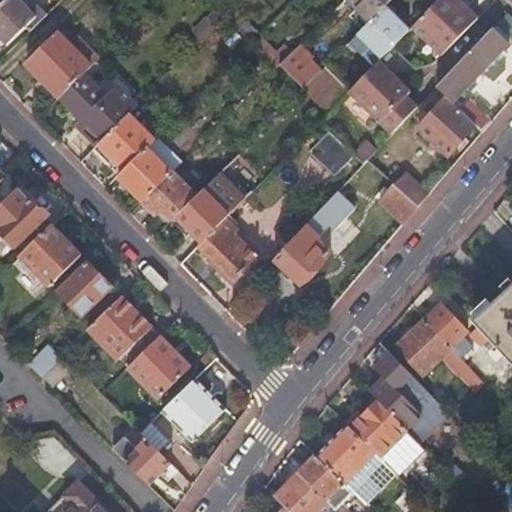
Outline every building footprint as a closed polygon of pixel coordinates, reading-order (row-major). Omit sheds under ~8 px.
[(25,28),(28,32),(46,15),(34,3),(26,11),(16,0),(7,0),(0,7),(0,39),(6,46),(25,28)] [(367,23),(382,8),(389,0),(343,0),(355,11),(367,23)] [(436,0),(410,28),(439,56),(475,18),(456,0),(436,0)] [(355,35),(379,59),(407,31),(382,8),(367,23),(360,29),(355,35)] [(349,17),(360,29),(367,23),(355,11),(349,17)] [(469,50),(485,65),(507,43),(509,45),(511,41),(511,19),(505,12),(469,50)] [(59,98),(82,75),(98,59),(77,38),(69,46),(57,34),(25,65),(58,99),(59,98)] [(250,44),(274,69),(277,66),(289,54),(281,46),(274,54),(257,36),(250,44)] [(277,66),(301,90),(319,72),(294,48),(289,54),(277,66)] [(496,76),(485,65),(469,50),(434,87),(445,98),(450,103),(466,87),(471,81),(481,71),(491,80),(496,76)] [(347,92),(390,134),(415,107),(404,97),(408,92),(377,62),(347,92)] [(511,70),(502,82),(511,91),(511,70)] [(75,126),(95,147),(128,115),(137,106),(117,86),(104,98),(82,75),(59,98),(81,121),(75,126)] [(475,85),(471,81),(466,87),(470,91),(475,85)] [(496,89),(508,99),(511,94),(511,91),(502,82),(496,89)] [(416,128),(445,155),(473,125),(469,121),(459,111),(450,103),(445,98),(416,128)] [(459,111),(469,121),(479,111),(469,101),(459,111)] [(473,125),(480,132),(489,121),(479,111),(469,121),(473,125)] [(92,150),(118,176),(146,149),(154,141),(128,115),(95,147),(92,150)] [(304,156),(330,181),(354,157),(327,132),(304,156)] [(118,176),(143,202),(170,174),(146,149),(118,176)] [(378,203),(402,224),(416,207),(394,186),(365,161),(356,171),(374,187),(378,183),(388,192),(378,203)] [(175,217),(201,243),(224,219),(244,198),(219,172),(212,180),(204,188),(195,197),(175,217)] [(160,211),(171,221),(175,217),(195,197),(171,173),(170,174),(143,202),(156,215),(160,211)] [(199,184),(204,188),(212,180),(207,175),(199,184)] [(394,186),(416,207),(426,195),(404,175),(394,186)] [(317,217),(340,238),(370,206),(347,184),(317,217)] [(0,206),(0,232),(14,247),(46,216),(30,199),(27,202),(16,191),(0,206)] [(231,280),(233,282),(257,258),(232,233),(235,230),(224,219),(201,243),(197,247),(210,259),(219,268),(217,270),(229,282),(231,280)] [(18,258),(47,287),(79,256),(50,226),(18,258)] [(273,259),(299,284),(329,253),(317,241),(318,239),(305,226),(273,259)] [(219,268),(210,259),(207,263),(216,271),(217,270),(219,268)] [(55,291),(80,317),(109,288),(85,262),(55,291)] [(511,285),(472,323),(477,329),(488,340),(511,365),(511,285)] [(138,358),(159,337),(150,328),(150,327),(120,297),(87,330),(117,361),(129,349),(138,358)] [(441,304),(424,321),(449,347),(466,330),(441,304)] [(475,392),(483,383),(449,347),(424,321),(395,348),(422,375),(440,358),(475,392)] [(470,335),(480,347),(488,340),(477,329),(470,335)] [(126,370),(156,400),(189,366),(160,336),(159,337),(138,358),(126,370)] [(40,377),(60,358),(49,348),(30,367),(40,377)] [(377,400),(406,430),(421,414),(405,398),(418,384),(412,377),(411,376),(389,353),(374,368),(375,369),(373,371),(375,373),(377,371),(383,378),(369,392),(377,400)] [(161,413),(192,443),(225,410),(195,379),(161,413)] [(349,427),(397,477),(425,449),(409,433),(406,430),(377,400),(349,427)] [(146,440),(158,452),(168,441),(151,424),(140,434),(146,440)] [(342,483),(369,509),(398,478),(397,477),(349,427),(346,424),(315,456),(342,483)] [(167,481),(177,470),(158,452),(146,440),(136,450),(124,437),(112,449),(149,486),(160,474),(167,481)] [(333,510),(335,511),(347,511),(330,495),(342,483),(315,456),(297,474),(325,501),(325,502),(333,510)] [(297,474),(274,497),(281,504),(284,507),(288,511),(313,511),(325,501),(297,474)] [(511,506),(511,481),(499,492),(511,506)] [(63,495),(80,511),(105,511),(75,482),(63,495)] [(80,511),(63,495),(46,511),(80,511)] [(325,502),(325,501),(313,511),(331,511),(333,510),(325,502)]
